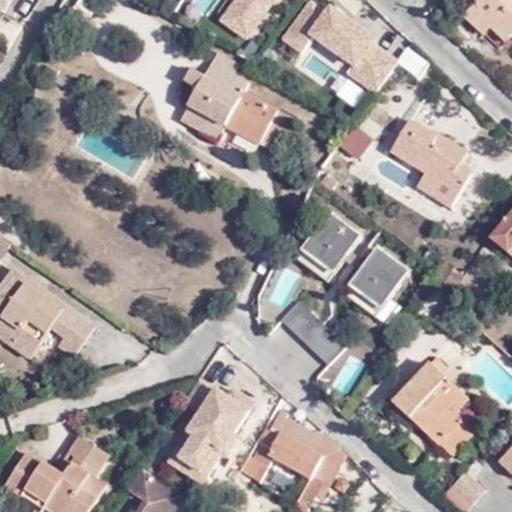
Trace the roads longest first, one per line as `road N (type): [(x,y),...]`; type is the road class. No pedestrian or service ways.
road 1 (residential): [(432,511),(225,318),(175,365),(28,418)]
road 2 (residential): [(511,119),(404,18)]
